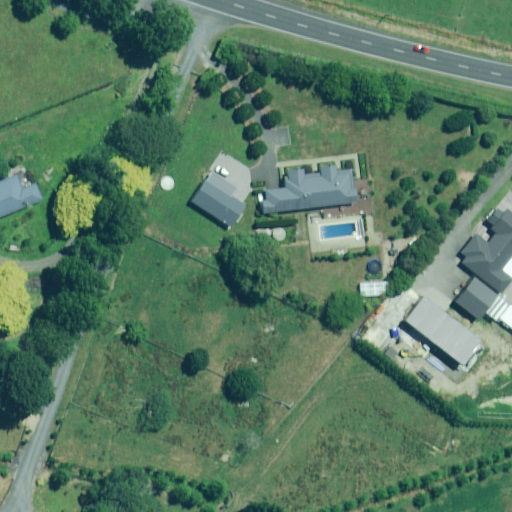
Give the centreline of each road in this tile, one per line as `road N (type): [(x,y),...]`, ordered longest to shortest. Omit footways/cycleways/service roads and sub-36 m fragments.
road 1 (tertiary): [(511,77),(224,0)]
road 2 (unknown): [(433,272),(511,163)]
